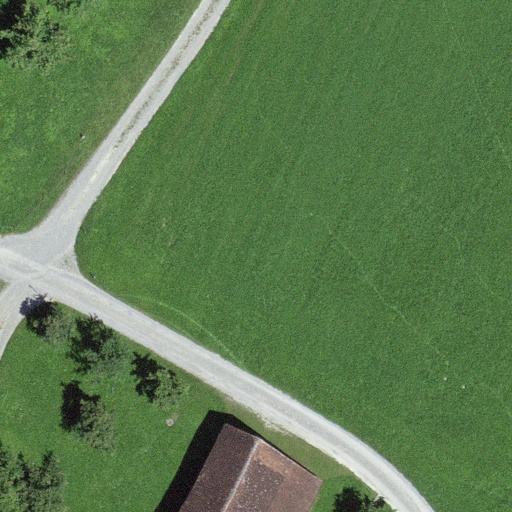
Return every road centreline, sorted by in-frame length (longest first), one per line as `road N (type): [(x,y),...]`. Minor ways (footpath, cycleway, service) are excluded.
road 1 (track): [(0,254),(309,428),(393,487),(410,511)]
road 2 (track): [(0,337),(11,306),(222,0)]
